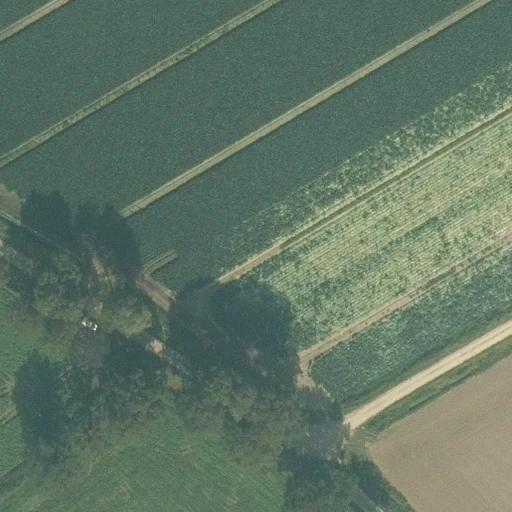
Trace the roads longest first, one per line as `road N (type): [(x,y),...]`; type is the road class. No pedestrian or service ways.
road 1 (unclassified): [(377,511),(321,453),(247,396),(0,243)]
road 2 (track): [(321,453),(511,340)]
